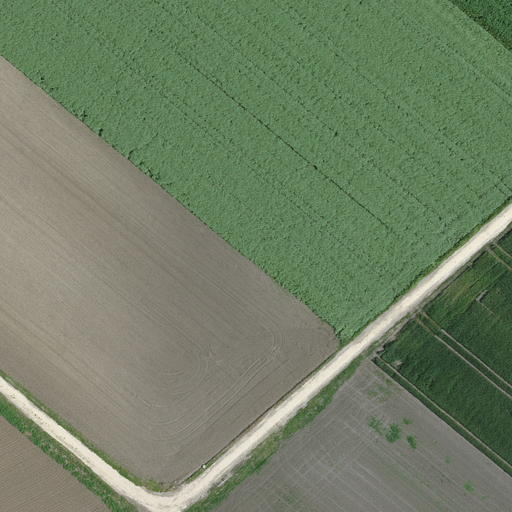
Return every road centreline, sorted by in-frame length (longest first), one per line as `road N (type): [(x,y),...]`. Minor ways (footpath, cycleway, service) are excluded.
road 1 (track): [(161,511),(511,212)]
road 2 (track): [(0,382),(160,511)]
